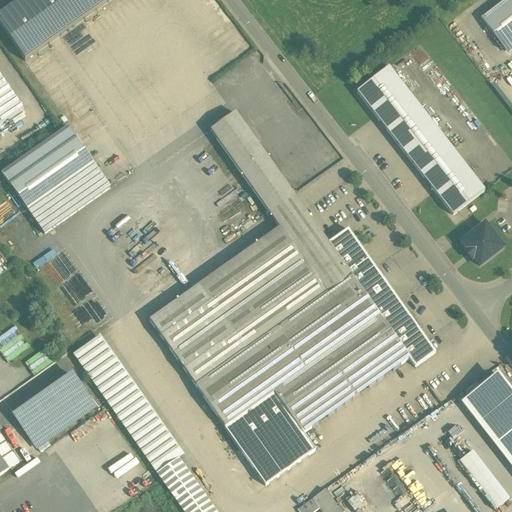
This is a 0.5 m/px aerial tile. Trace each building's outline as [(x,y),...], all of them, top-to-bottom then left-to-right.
[(26,0),(0,19),(0,22),(26,59),(109,0),(26,0)] [(114,36),(153,13),(145,0),(119,0),(97,14),(106,28),(109,26),(114,36)] [(511,0),(505,0),(480,20),(505,52),(511,46),(511,0)] [(484,192),(389,69),(357,93),(453,216),(484,192)] [(0,127),(24,111),(0,77),(0,127)] [(294,196),(236,114),(211,132),(268,213),(294,196)] [(106,189),(62,129),(0,174),(0,180),(42,237),(106,189)] [(328,245),(294,196),(269,213),(280,230),(198,288),(245,353),(196,388),(265,487),(315,452),(303,435),(409,360),(328,245)] [(179,208),(173,215),(179,221),(182,219),(192,229),(195,226),(179,208)] [(485,225),(461,244),(468,252),(466,253),(472,260),(474,259),(480,267),(504,249),(485,225)] [(126,285),(130,289),(184,242),(176,232),(171,236),(162,226),(117,265),(131,281),(126,285)] [(436,354),(348,230),(348,231),(336,239),(328,245),(409,360),(415,368),(436,354)] [(198,288),(150,322),(196,388),(245,353),(198,288)] [(157,475),(180,459),(184,456),(100,337),(74,355),(157,475)] [(511,393),(498,375),(461,403),(511,469),(511,393)] [(72,376),(14,417),(37,449),(95,408),(72,376)] [(0,436),(0,476),(19,463),(0,436)] [(493,511),(506,501),(469,452),(455,462),(493,511)] [(216,511),(180,459),(157,475),(183,511),(216,511)] [(318,511),(335,511),(321,492),(294,511),(295,511),(314,511),(317,510),(318,511)]
